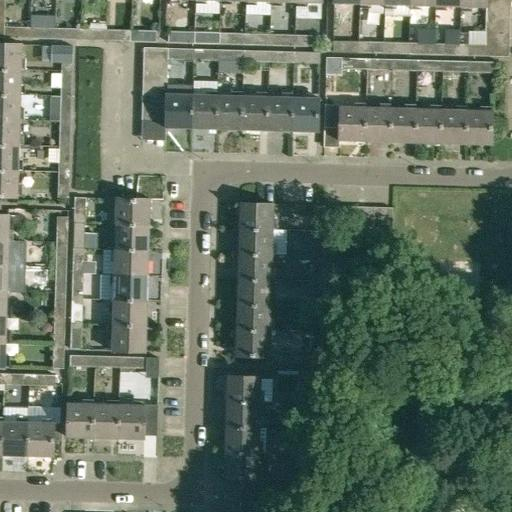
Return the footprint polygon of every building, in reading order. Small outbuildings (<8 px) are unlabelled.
[(486,9),(486,7),(486,0),(461,0),(461,8),(486,9)] [(486,7),(486,9),(486,19),(510,20),(510,8),(486,7)] [(30,27),(38,27),(39,15),(30,15),(30,27)] [(510,32),(510,20),(486,19),(486,32),(510,32)] [(30,27),(4,26),(4,37),(30,38),(30,27)] [(38,27),(38,38),(55,39),(55,28),(38,27)] [(55,28),(55,39),(63,39),(73,39),(80,39),(80,29),(63,28),(55,28)] [(89,29),(88,40),(105,40),(106,29),(89,29)] [(114,30),(113,40),(130,41),(131,30),(114,30)] [(139,30),(139,41),(156,41),(156,31),(139,30)] [(177,31),(177,42),(194,42),(194,32),(177,31)] [(202,32),(202,42),(219,43),(219,33),(202,32)] [(510,32),(486,32),(485,44),(509,45),(510,32)] [(228,33),(227,43),(244,44),(245,34),(228,33)] [(253,34),(253,44),(270,45),(270,35),(253,34)] [(279,35),(278,45),(295,46),(296,36),(279,35)] [(304,36),(304,46),(320,47),(321,36),(304,36)] [(333,52),(358,53),(358,41),(333,40),(333,52)] [(384,42),(358,41),(358,53),(383,54),(384,42)] [(383,54),(409,54),(409,42),(384,42),(383,54)] [(434,43),(409,42),(409,54),(434,55),(434,43)] [(0,43),(0,69),(22,70),(23,44),(0,43)] [(434,55),(459,56),(460,44),(434,43),(434,55)] [(485,44),(460,44),(459,56),(485,57),(485,44)] [(509,57),(509,45),(485,44),(485,57),(509,57)] [(61,45),(61,62),(73,62),(73,45),(61,45)] [(167,60),(167,48),(143,48),(143,59),(167,60)] [(184,49),(184,60),(194,60),(194,49),(184,49)] [(194,49),(194,60),(210,61),(211,50),(194,49)] [(219,50),(219,61),(236,62),(236,51),(219,50)] [(245,51),(244,62),(261,62),(261,52),(245,51)] [(270,52),(270,63),(287,63),(287,53),(270,52)] [(295,53),(295,63),(312,64),(312,54),(295,53)] [(143,59),(143,71),(167,72),(167,60),(143,59)] [(342,68),(367,69),(368,60),(342,59),(342,68)] [(393,79),(393,71),(393,60),(368,60),(367,69),(383,70),(383,78),(393,79)] [(393,60),(393,71),(418,71),(418,61),(393,60)] [(443,62),(418,61),(418,71),(443,72),(443,62)] [(468,62),(443,62),(443,72),(468,72),(468,62)] [(468,62),(468,72),(494,73),(494,63),(468,62)] [(0,95),(21,96),(22,70),(0,69),(0,95)] [(52,71),(52,88),(60,88),(72,89),(72,72),(60,71),(52,71)] [(167,84),(167,72),(143,71),(143,83),(167,84)] [(143,83),(143,95),(167,95),(167,84),(143,83)] [(181,84),(167,84),(167,95),(166,108),(166,121),(166,128),(192,129),(193,96),(193,84),(181,84)] [(0,95),(0,120),(21,121),(21,96),(0,95)] [(143,95),(142,107),(166,108),(167,95),(143,95)] [(192,129),(217,130),(218,96),(193,96),(192,129)] [(218,96),(217,130),(243,130),(243,96),(218,96)] [(243,130),(268,131),(269,97),(243,96),(243,130)] [(60,97),(60,114),(72,114),(72,97),(60,97)] [(268,131),(293,132),(294,97),(269,97),(268,131)] [(319,132),(319,97),(294,97),(293,132),(319,132)] [(341,105),(341,106),(325,105),(325,127),(340,128),(340,141),(365,142),(366,106),(341,105)] [(365,142),(390,142),(391,107),(366,106),(365,142)] [(142,121),(166,121),(166,108),(142,107),(142,121)] [(390,142),(415,143),(416,107),(391,107),(390,142)] [(415,143),(440,144),(441,108),(416,107),(415,143)] [(440,144),(466,144),(467,109),(441,108),(440,144)] [(491,145),(492,109),(467,109),(466,144),(491,145)] [(0,120),(0,146),(20,147),(21,121),(0,120)] [(59,123),(59,140),(71,140),(71,123),(59,123)] [(0,146),(0,171),(20,172),(20,147),(0,146)] [(59,148),(59,165),(71,165),(71,148),(59,148)] [(0,197),(19,198),(20,172),(0,171),(0,197)] [(58,173),(58,190),(70,190),(70,173),(58,173)] [(75,223),(86,223),(87,198),(76,197),(75,223)] [(151,225),(152,199),(137,199),(117,198),(108,198),(108,224),(116,224),(151,225)] [(241,202),(240,226),(275,227),(275,203),(241,202)] [(315,228),(325,228),(326,206),(315,206),(315,228)] [(331,230),(343,231),(344,207),(332,206),(331,230)] [(344,207),(343,231),(355,231),(356,207),(344,207)] [(355,231),(368,231),(368,207),(356,207),(355,231)] [(368,231),(380,232),(381,208),(368,207),(368,231)] [(392,232),(393,208),(381,208),(380,232),(392,232)] [(0,215),(0,241),(10,242),(10,216),(0,215)] [(69,217),(57,216),(56,243),(68,243),(69,217)] [(86,223),(75,223),(74,248),(85,248),(86,223)] [(150,250),(151,225),(116,224),(116,249),(150,250)] [(274,252),(275,227),(240,226),(240,251),(274,252)] [(315,228),(314,253),(325,253),(325,228),(315,228)] [(0,241),(0,266),(9,267),(10,242),(0,241)] [(56,243),(55,268),(67,268),(68,243),(56,243)] [(85,274),(85,248),(74,248),(74,273),(85,274)] [(149,275),(150,250),(116,249),(115,274),(149,275)] [(240,251),(239,276),(273,277),(274,252),(240,251)] [(314,253),(313,278),(324,278),(325,253),(314,253)] [(9,267),(0,266),(0,291),(9,292),(9,267)] [(67,293),(67,268),(55,268),(55,293),(67,293)] [(73,298),(84,299),(85,274),(74,273),(73,298)] [(114,300),(149,301),(149,275),(115,274),(114,300)] [(272,302),(273,277),(239,276),(238,301),(272,302)] [(323,303),(324,278),(313,278),(313,303),(323,303)] [(0,291),(0,316),(8,317),(9,292),(0,291)] [(55,293),(54,318),(66,318),(67,293),(55,293)] [(84,299),(73,298),(72,324),(83,324),(84,299)] [(148,326),(149,301),(114,300),(113,325),(148,326)] [(272,302),(238,301),(237,326),(272,327),(272,302)] [(313,303),(312,328),(323,328),(323,303),(313,303)] [(0,316),(0,341),(7,342),(8,317),(0,316)] [(54,318),(54,343),(65,343),(66,318),(54,318)] [(72,324),(71,349),(82,350),(83,324),(72,324)] [(147,352),(148,326),(113,325),(113,351),(147,352)] [(271,355),(272,327),(237,326),(236,354),(271,355)] [(322,365),(323,328),(312,328),(311,356),(274,355),(274,364),(308,365),(322,365)] [(65,343),(54,343),(53,369),(65,369),(65,343)] [(71,366),(91,367),(96,367),(96,357),(71,356),(71,366)] [(96,367),(121,368),(121,357),(96,357),(96,367)] [(156,358),(121,357),(121,368),(156,369),(156,358)] [(297,401),(309,401),(310,372),(298,371),(297,401)] [(30,375),(5,374),(4,385),(30,386),(30,375)] [(56,376),(30,375),(30,386),(56,386),(56,376)] [(227,399),(262,400),(263,376),(228,375),(227,399)] [(261,425),(262,400),(227,399),(226,424),(261,425)] [(296,426),(308,426),(309,401),(297,401),(296,426)] [(70,402),(68,438),(94,438),(95,403),(70,402)] [(94,438),(119,439),(120,404),(95,403),(94,438)] [(120,404),(119,439),(144,440),(145,404),(120,404)] [(2,455),(28,456),(29,422),(3,421),(2,455)] [(54,457),(55,423),(29,422),(28,456),(54,457)] [(260,450),(261,425),(226,424),(226,449),(260,450)] [(308,426),(296,426),(295,451),(307,451),(307,435),(308,426)] [(225,478),(242,478),(259,479),(260,450),(226,449),(225,478)] [(307,451),(295,451),(294,480),(306,480),(307,451)] [(242,478),(242,490),(265,491),(266,479),(259,479),(242,478)] [(265,503),(265,491),(242,490),(241,502),(265,503)] [(241,502),(241,511),(264,511),(265,503),(241,502)]
